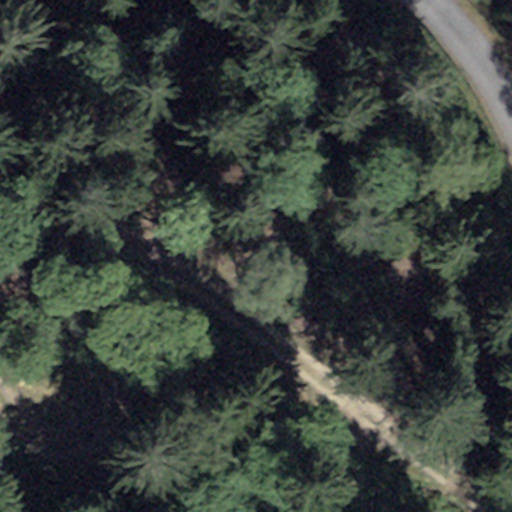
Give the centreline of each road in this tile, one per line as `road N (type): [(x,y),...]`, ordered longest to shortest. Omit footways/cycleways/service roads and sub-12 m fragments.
road 1 (track): [(0,329),(46,370),(60,236),(234,288),(337,455),(472,511)]
road 2 (unclassified): [(511,134),(418,0)]
